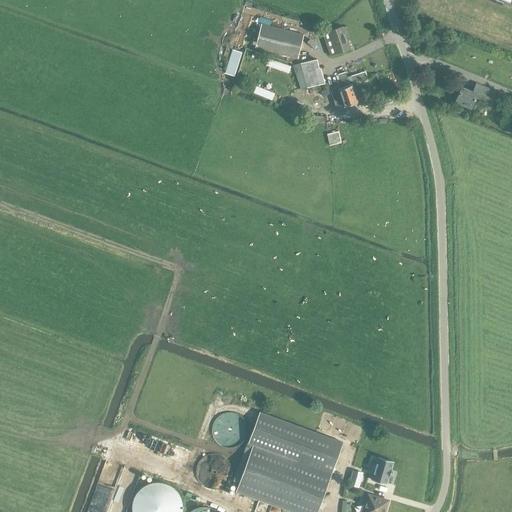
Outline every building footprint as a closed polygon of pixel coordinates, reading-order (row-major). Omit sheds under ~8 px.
[(465,12),(459,26),(501,42),(505,32),(495,28),(505,4),(495,0),(439,0),(439,2),(465,12)] [(458,24),(463,13),(438,3),(434,14),(458,24)] [(511,16),(503,43),(511,46),(511,16)] [(296,59),(302,35),(260,25),(254,49),(296,59)] [(341,26),(326,31),(322,33),(330,55),(350,48),(341,26)] [(225,73),(235,76),(243,52),(233,49),(225,73)] [(308,88),(324,83),(317,59),(300,65),(308,88)] [(367,76),(366,71),(351,76),(352,81),(367,76)] [(343,83),(349,81),(346,72),(339,74),(340,76),(338,77),(340,82),(343,81),(343,83)] [(491,106),(497,92),(474,83),(471,91),(460,87),(454,101),(472,109),(476,100),(491,106)] [(323,96),(339,91),(340,94),(333,96),(336,107),(340,106),(341,108),(344,107),(345,108),(357,104),(351,86),(339,90),(338,85),(321,90),(323,96)] [(281,98),(279,105),(295,111),(297,104),(281,98)] [(330,145),(341,142),(339,131),(327,134),(330,145)] [(235,409),(223,416),(226,423),(239,416),(235,409)] [(314,511),(323,486),(340,440),(256,410),(245,441),(250,443),(233,489),(243,493),(296,511),(314,511)] [(371,479),(387,484),(387,483),(389,476),(390,476),(392,469),(391,468),(393,461),(394,461),(378,456),(378,457),(372,479),(371,478),(371,479)] [(105,460),(99,482),(113,486),(114,483),(109,481),(112,471),(116,472),(119,464),(105,460)] [(366,488),(369,476),(353,472),(350,484),(366,488)] [(140,479),(134,511),(178,511),(183,488),(140,479)] [(384,511),(388,501),(369,495),(363,511),(384,511)]
